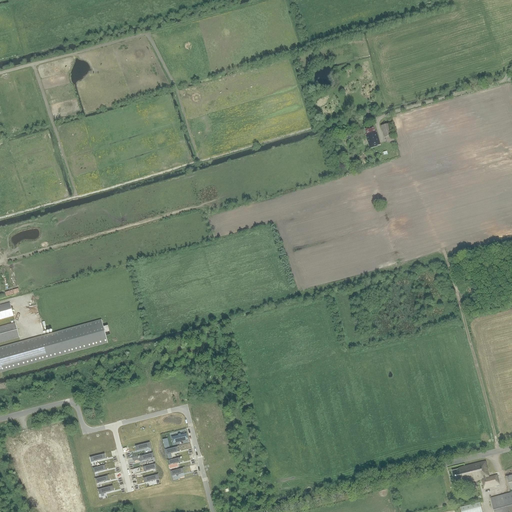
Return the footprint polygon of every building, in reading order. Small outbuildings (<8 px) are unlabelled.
[(385,137),(392,135),(389,124),(382,126),(385,137)] [(380,144),(376,132),(374,126),(365,129),(367,135),(366,135),(370,148),(377,146),(380,144)] [(395,144),(393,135),(384,138),(385,144),(392,142),(393,145),(395,144)] [(6,292),(7,296),(20,292),(19,288),(6,292)] [(0,342),(19,337),(15,323),(0,327),(0,319),(13,316),(10,303),(0,306),(0,342)] [(0,372),(108,343),(101,321),(0,348),(0,372)] [(186,434),(172,438),(173,443),(188,439),(186,434)] [(150,444),(136,447),(137,452),(151,448),(150,444)] [(180,447),(166,451),(167,456),(181,452),(180,447)] [(104,455),(90,458),(91,463),(106,460),(104,455)] [(153,455),(138,458),(140,463),(154,459),(153,455)] [(182,458),(168,461),(169,466),(184,463),(182,458)] [(486,462),(459,469),(459,470),(453,472),(456,485),(463,483),(464,488),(473,486),(472,482),(482,480),(485,489),(500,485),(498,475),(490,477),(486,462)] [(74,463),(65,464),(66,471),(75,470),(74,463)] [(155,465),(141,469),(142,473),(156,470),(155,465)] [(107,466),(93,469),(94,474),(108,471),(107,466)] [(185,468),(171,472),(172,477),(186,473),(185,468)] [(110,476),(95,480),(97,485),(111,481),(110,476)] [(158,476),(143,479),(145,484),(159,480),(158,476)] [(112,487),(98,490),(99,495),(114,492),(112,487)] [(511,511),(511,492),(490,499),(491,500),(494,511),(511,511)] [(482,511),(480,503),(461,508),(461,511),(482,511)]
